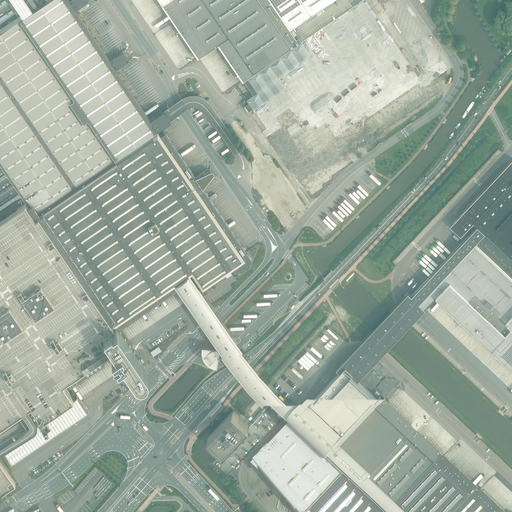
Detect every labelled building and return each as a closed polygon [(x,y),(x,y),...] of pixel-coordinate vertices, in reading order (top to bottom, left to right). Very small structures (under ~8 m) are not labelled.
[(0,0),(0,497),(2,496),(2,494),(1,493),(2,491),(14,483),(0,462),(0,447),(22,432),(39,421),(72,399),(73,398),(62,382),(66,380),(108,351),(109,351),(98,335),(117,322),(39,209),(156,129),(169,121),(162,110),(149,119),(115,69),(127,61),(121,51),(109,60),(90,33),(75,10),(88,1),(86,0),(68,0),(0,0)] [(243,80),(248,77),(247,77),(290,49),(289,49),(361,0),(159,0),(198,57),(218,43),(243,80)] [(225,271),(228,276),(231,273),(228,269),(244,258),(197,189),(210,181),(203,171),(191,179),(156,129),(39,209),(117,322),(187,275),(191,272),(201,287),(200,288),(204,294),(206,292),(207,290),(204,286),(225,271)] [(479,224),(511,255),(511,159),(450,226),(461,236),(464,232),(468,236),(479,224)] [(179,280),(175,283),(193,308),(201,320),(219,342),(218,343),(218,346),(216,348),(206,346),(205,348),(206,350),(206,352),(206,354),(207,355),(208,357),(210,358),(211,359),(213,360),(214,361),(216,361),(218,351),(220,350),(223,350),(224,349),(233,361),(249,381),(267,401),(281,415),(290,424),(287,428),(326,464),(327,463),(342,478),(378,511),(399,511),(395,508),(368,483),(370,481),(339,450),(370,416),(383,403),(387,400),(384,397),(381,401),(358,380),(426,308),(425,307),(419,302),(420,301),(466,252),(475,243),(511,277),(511,257),(478,225),(468,236),(452,252),(416,290),(413,294),(412,295),(408,292),(337,368),(340,371),(297,417),(273,394),(256,376),(240,356),(225,335),(213,312),(198,291),(187,275),(179,280)] [(420,301),(419,302),(425,307),(426,306),(436,295),(511,366),(511,277),(475,243),(466,252),(420,301)] [(117,322),(98,335),(109,351),(110,352),(113,357),(113,358),(116,361),(117,361),(117,360),(117,361),(120,360),(124,359),(125,361),(125,362),(127,364),(128,366),(131,370),(134,374),(137,378),(140,378),(143,377),(147,373),(148,370),(147,367),(138,354),(137,352),(129,340),(117,322)] [(162,351),(158,346),(150,352),(154,357),(162,351)] [(370,416),(339,450),(370,481),(415,433),(411,430),(412,430),(386,406),(383,403),(370,416)] [(233,411),(208,438),(210,439),(213,442),(214,443),(224,453),(227,450),(243,432),(249,426),(249,425),(249,426),(247,424),(239,416),(237,414),(233,411)] [(287,428),(252,465),(253,465),(258,469),(258,470),(259,470),(294,511),(295,511),(296,511),(310,511),(316,506),(342,478),(327,463),(326,464),(287,428)] [(370,481),(368,483),(395,508),(442,458),(439,456),(439,455),(418,435),(417,436),(415,433),(370,481)] [(12,459),(15,464),(21,461),(19,458),(21,457),(20,455),(12,459)] [(442,458),(395,508),(399,511),(458,511),(477,492),(478,491),(461,475),(460,476),(459,475),(460,474),(442,458),(442,459),(442,458)] [(310,511),(378,511),(342,478),(316,506),(310,511)] [(477,492),(458,511),(500,511),(478,491),(478,492),(478,491),(477,492)] [(89,511),(103,496),(100,493),(98,495),(95,492),(83,506),(89,511)]
